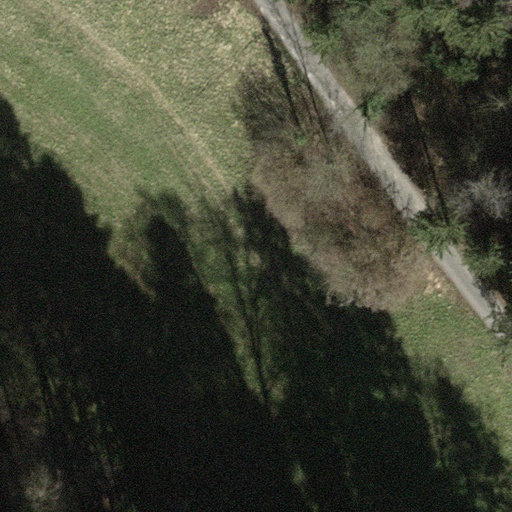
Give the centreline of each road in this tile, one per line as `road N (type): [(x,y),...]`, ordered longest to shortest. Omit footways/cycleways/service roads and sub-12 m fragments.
road 1 (track): [(511,321),(266,0)]
road 2 (track): [(0,414),(169,511)]
